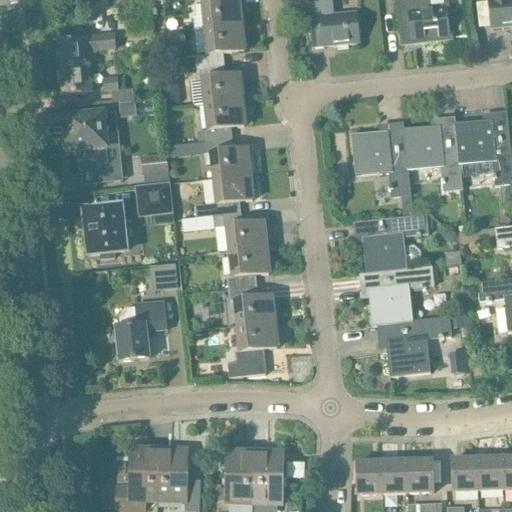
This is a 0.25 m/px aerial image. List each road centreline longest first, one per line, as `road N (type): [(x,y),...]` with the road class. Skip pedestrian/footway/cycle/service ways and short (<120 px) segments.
road 1 (residential): [(45,421),(0,69)]
road 2 (residential): [(330,409),(299,97)]
road 3 (residential): [(45,421),(234,400),(330,409)]
road 4 (residential): [(299,97),(511,74)]
road 5 (residential): [(330,409),(436,417),(511,409)]
